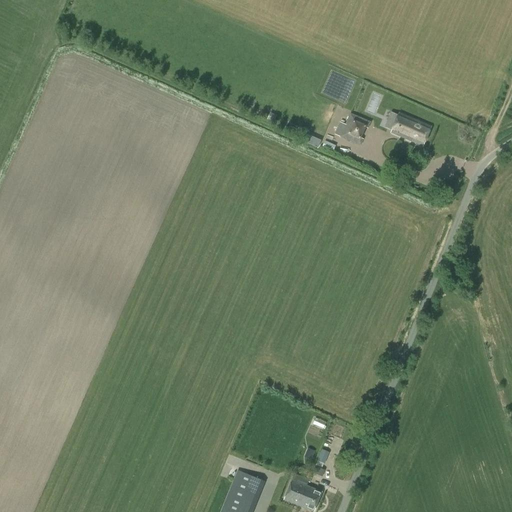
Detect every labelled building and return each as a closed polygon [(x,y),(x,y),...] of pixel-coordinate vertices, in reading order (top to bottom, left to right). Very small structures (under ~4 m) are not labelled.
[(350,113),(347,120),(367,129),(370,122),(350,113)] [(422,147),(431,127),(399,114),(390,133),(422,147)] [(342,131),(339,138),(360,146),(363,140),(342,131)] [(307,143),(319,148),(322,141),(310,136),(307,143)] [(309,449),(306,458),(311,460),(314,451),(309,449)] [(324,464),(329,453),(321,450),(317,461),(324,464)] [(322,477),(324,471),(314,466),(312,473),(322,477)] [(252,511),(264,482),(237,471),(220,511),(252,511)] [(297,506),(305,487),(291,481),(284,500),(297,506)]
